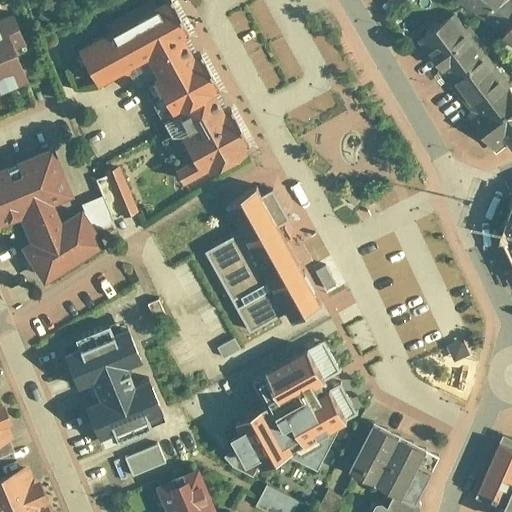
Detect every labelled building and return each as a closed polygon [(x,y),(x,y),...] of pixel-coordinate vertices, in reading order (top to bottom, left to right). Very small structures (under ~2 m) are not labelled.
[(171,0),(160,0),(76,44),(98,85),(146,60),(175,114),(219,89),(171,0)] [(511,0),(456,0),(501,34),(511,17),(511,0)] [(511,87),(457,11),(420,38),(500,149),(508,142),(511,147),(511,87)] [(0,16),(0,89),(36,74),(10,13),(0,16)] [(511,17),(501,34),(511,41),(511,17)] [(219,89),(175,114),(163,120),(172,135),(163,140),(177,165),(172,168),(180,184),(202,171),(204,176),(252,149),(219,89)] [(48,202),(71,192),(50,142),(0,162),(0,221),(15,216),(26,238),(56,220),(48,202)] [(105,168),(124,214),(137,209),(119,163),(105,168)] [(255,185),(226,202),(242,230),(289,309),(291,315),(320,298),(255,185)] [(16,244),(39,281),(101,244),(79,207),(56,220),(26,238),(16,244)] [(242,230),(206,251),(252,330),(289,309),(242,230)] [(81,403),(95,438),(167,408),(153,374),(131,383),(123,365),(140,358),(123,319),(56,347),(72,387),(88,380),(95,397),(81,403)] [(265,462),(360,407),(343,378),(328,386),(322,376),(342,364),(323,331),(255,370),(269,396),(237,414),(265,462)] [(0,441),(9,438),(13,437),(0,405),(0,441)] [(392,490),(412,499),(436,450),(371,419),(347,469),(392,490)] [(9,438),(0,441),(0,455),(14,450),(9,438)] [(125,454),(132,472),(167,458),(159,440),(125,454)] [(511,511),(511,446),(497,440),(475,489),(500,500),(494,511),(511,511)] [(47,511),(27,461),(0,471),(0,511),(47,511)] [(208,511),(207,509),(214,506),(197,464),(154,481),(166,511),(208,511)] [(255,503),(272,511),(289,511),(297,497),(266,481),(255,503)] [(325,488),(313,511),(331,511),(339,495),(325,488)] [(414,511),(419,502),(412,499),(392,490),(385,503),(374,498),(367,511),(414,511)]
